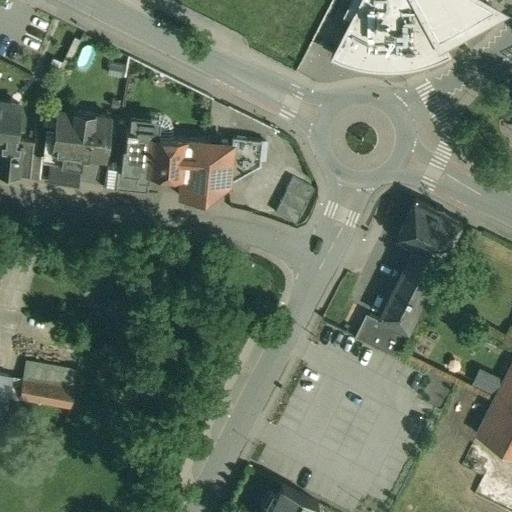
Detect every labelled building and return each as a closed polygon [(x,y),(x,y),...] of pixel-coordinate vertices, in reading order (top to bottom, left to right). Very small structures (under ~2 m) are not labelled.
[(379,62),(402,0),(358,0),(333,49),(347,55),(361,58),(379,62)] [(429,0),(402,0),(379,62),(410,62),(435,55),(455,46),(450,37),(449,35),(444,26),(429,0)] [(429,0),(444,26),(470,12),(491,0),(429,0)] [(491,0),(470,12),(444,26),(449,35),(450,37),(454,34),(477,21),(511,2),(507,0),(491,0)] [(19,99),(0,97),(0,168),(29,173),(32,138),(32,136),(15,135),(19,99)] [(94,107),(71,104),(71,106),(56,104),(48,161),(58,163),(56,176),(77,180),(80,151),(103,154),(109,111),(94,109),(94,107)] [(153,117),(133,115),(132,125),(125,124),(125,128),(126,128),(124,143),(121,143),(119,165),(116,165),(114,184),(146,188),(148,168),(168,169),(168,175),(179,176),(177,191),(202,194),(202,193),(227,179),(232,140),(230,140),(208,138),(208,135),(154,131),(154,130),(152,130),(153,117)] [(232,140),(227,179),(259,161),(262,135),(231,132),(230,140),(232,140)] [(42,138),(32,138),(29,173),(38,174),(42,138)] [(299,219),(317,183),(294,172),(276,208),(299,219)] [(463,218),(416,195),(415,197),(415,198),(399,231),(397,236),(411,243),(413,238),(429,246),(423,259),(411,253),(382,312),(410,326),(463,218)] [(408,329),(368,310),(356,332),(397,352),(408,329)] [(511,363),(478,432),(511,449),(511,363)] [(11,372),(0,370),(0,424),(4,425),(11,372)] [(73,383),(22,374),(18,394),(69,402),(73,383)] [(281,482),(265,511),(310,511),(316,500),(281,482)]
